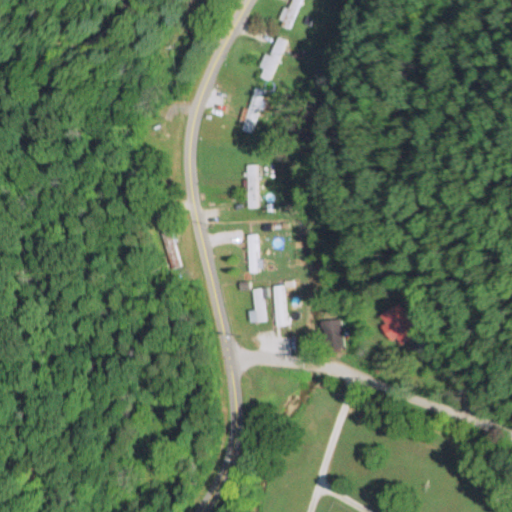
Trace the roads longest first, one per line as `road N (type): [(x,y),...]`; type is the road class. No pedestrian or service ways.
road 1 (tertiary): [(213,375),(223,326),(189,151),(212,62),(245,0)]
road 2 (residential): [(199,224),(98,170),(0,77)]
road 3 (residential): [(511,436),(295,392)]
road 4 (tertiary): [(147,511),(213,375)]
